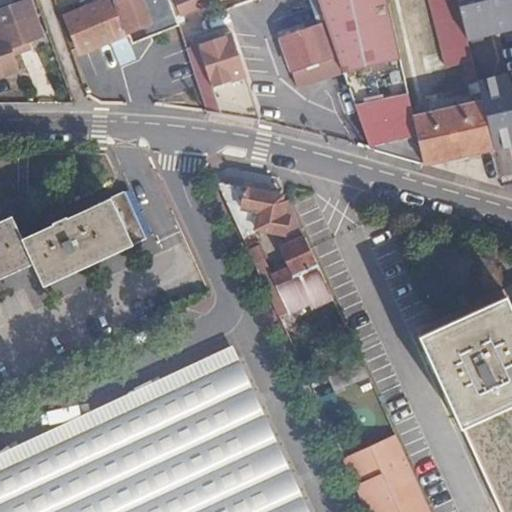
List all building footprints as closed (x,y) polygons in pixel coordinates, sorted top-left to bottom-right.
[(46,33),(34,0),(26,0),(3,8),(10,32),(0,35),(0,75),(31,65),(24,42),(46,33)] [(110,0),(104,2),(103,1),(66,15),(81,51),(119,37),(118,35),(132,30),(137,42),(157,34),(180,25),(175,10),(171,0),(110,0)] [(208,2),(206,0),(176,0),(181,12),(208,2)] [(319,0),(327,21),(388,0),(319,0)] [(393,140),(419,134),(415,115),(388,0),(327,21),(344,70),(351,91),(370,146),(393,140)] [(460,0),(431,0),(446,65),(465,61),(469,84),(480,83),(479,77),(461,0),(460,0)] [(511,0),(462,0),(472,43),(511,34),(511,0)] [(323,76),(344,70),(327,21),(283,36),(299,84),(323,76)] [(221,36),(233,33),(231,27),(228,28),(219,31),(221,36)] [(250,116),(262,119),(233,33),(221,36),(219,31),(186,41),(208,110),(250,116)] [(487,116),(511,110),(511,80),(499,83),(497,74),(479,77),(480,83),(484,100),(487,116)] [(357,143),(371,147),(370,146),(351,91),(340,95),(357,143)] [(451,156),(494,146),(487,116),(484,100),(415,115),(419,134),(425,161),(451,156)] [(269,192),(218,183),(241,233),(255,228),(281,232),(287,244),(281,248),(288,265),(272,273),(289,309),(314,297),(311,289),(326,282),(286,196),(283,195),(269,192)] [(137,250),(116,203),(24,245),(14,222),(0,228),(0,283),(35,268),(46,291),(137,250)] [(511,511),(511,308),(506,296),(421,336),(431,356),(501,511),(511,511)] [(301,511),(234,369),(0,477),(0,511),(301,511)] [(345,457),(361,491),(367,488),(372,500),(366,502),(367,504),(370,511),(433,511),(396,433),(345,457)] [(361,491),(366,502),(372,500),(367,488),(361,491)]
